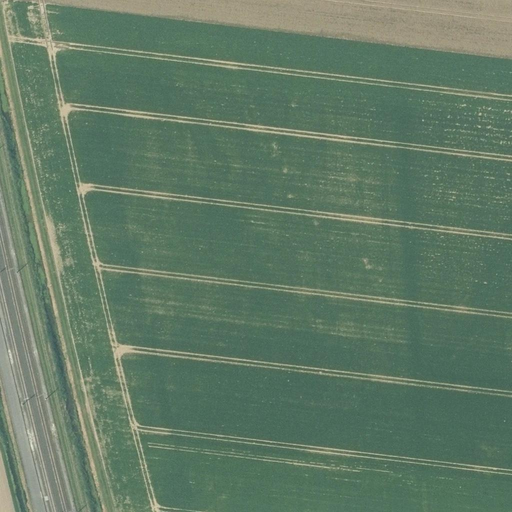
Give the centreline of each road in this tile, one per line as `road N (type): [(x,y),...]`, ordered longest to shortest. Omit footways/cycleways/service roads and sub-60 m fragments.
road 1 (track): [(109,511),(0,25)]
road 2 (track): [(0,166),(79,511)]
